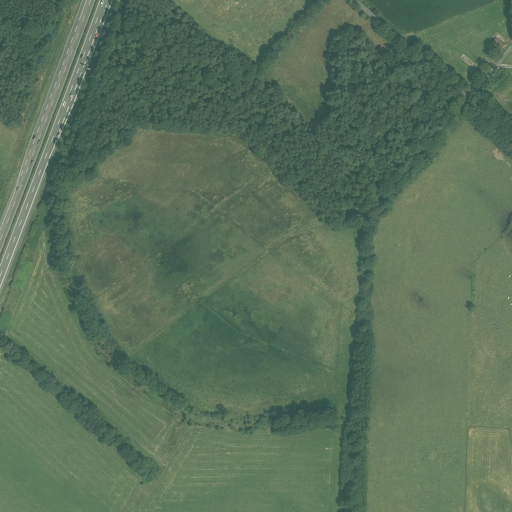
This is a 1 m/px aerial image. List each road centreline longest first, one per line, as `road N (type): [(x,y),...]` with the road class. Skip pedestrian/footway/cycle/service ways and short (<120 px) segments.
road 1 (motorway): [(0,277),(104,0)]
road 2 (motorway): [(91,0),(0,242)]
road 3 (unclassified): [(466,98),(357,0)]
